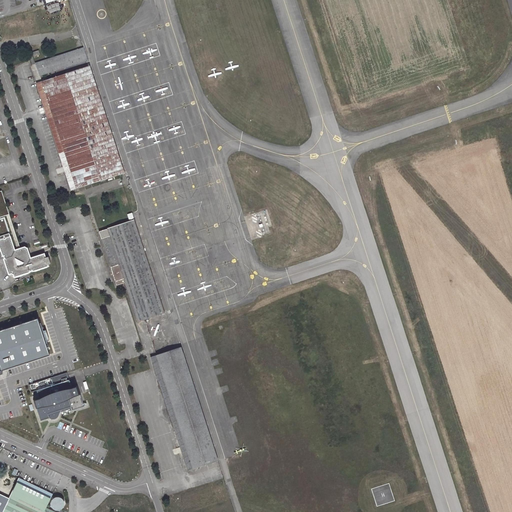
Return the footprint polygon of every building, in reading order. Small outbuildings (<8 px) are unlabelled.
[(40,76),(87,61),(83,48),(36,63),(38,70),(40,76)] [(42,82),(77,188),(120,173),(124,172),(89,67),(42,82)] [(77,188),(42,82),(36,84),(71,190),(77,188)] [(0,219),(1,220),(0,217),(0,216),(9,214),(1,191),(0,191),(0,219)] [(0,219),(0,236),(9,233),(5,218),(1,220),(0,219)] [(125,282),(138,322),(145,320),(165,313),(159,295),(134,220),(107,229),(108,229),(99,231),(117,285),(125,282)] [(0,239),(0,246),(9,274),(11,273),(13,274),(14,277),(48,265),(44,253),(31,258),(28,249),(24,247),(15,250),(11,236),(0,239)] [(0,329),(0,371),(8,369),(52,354),(39,316),(0,329)] [(151,357),(188,470),(218,460),(198,397),(186,363),(181,347),(157,355),(151,357)] [(41,420),(84,406),(78,385),(34,399),(41,420)] [(56,511),(47,507),(54,494),(19,477),(9,498),(0,493),(0,511),(56,511)] [(55,509),(58,510),(60,510),(62,508),(64,507),(65,504),(65,502),(63,499),(61,498),(59,497),(56,497),(54,498),(52,500),(51,503),(52,506),(53,508),(55,509)]
